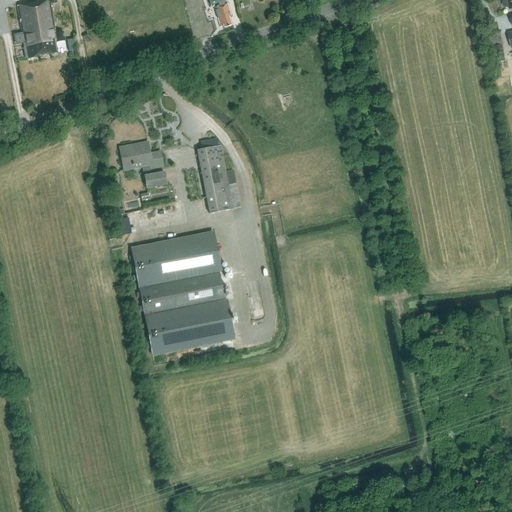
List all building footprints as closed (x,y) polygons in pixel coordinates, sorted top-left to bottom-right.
[(49,0),(33,3),(38,32),(37,32),(39,43),(41,43),(44,56),(56,54),(54,43),(65,41),(63,33),(55,34),(50,4),(49,0)] [(227,4),(226,0),(222,2),(223,5),(215,8),(220,25),(223,24),(224,28),(232,26),(229,16),(231,15),(227,4)] [(511,0),(501,0),(503,7),(508,6),(509,9),(511,8),(511,15),(510,16),(511,24),(511,0)] [(22,35),(14,36),(15,44),(23,42),(24,44),(25,43),(28,58),(28,59),(44,56),(41,43),(39,43),(37,32),(38,32),(33,3),(17,6),(22,33),(22,35)] [(503,51),(493,52),(495,63),(505,61),(503,51)] [(234,210),(230,192),(229,185),(221,147),(218,147),(217,140),(200,144),(202,151),(197,152),(210,215),(234,210)] [(119,149),(124,172),(142,168),(143,173),(144,178),(147,189),(167,185),(164,173),(151,176),(150,170),(163,168),(160,152),(150,155),(147,144),(119,149)] [(237,191),(236,184),(229,185),(230,192),(237,191)] [(132,257),(129,257),(130,263),(133,262),(136,276),(132,277),(133,282),(137,281),(140,293),(136,294),(137,299),(141,298),(142,307),(138,307),(139,313),(143,312),(146,324),(142,325),(143,330),(147,329),(150,343),(146,344),(147,349),(151,348),(152,356),(232,340),(211,233),(131,249),(132,257)]
